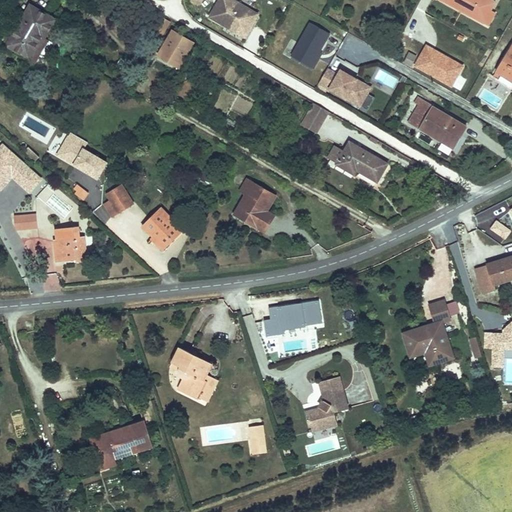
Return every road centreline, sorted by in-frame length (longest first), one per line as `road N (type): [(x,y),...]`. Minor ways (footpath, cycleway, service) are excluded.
road 1 (tertiary): [(0,305),(321,267),(511,178)]
road 2 (unknown): [(345,38),(511,128)]
